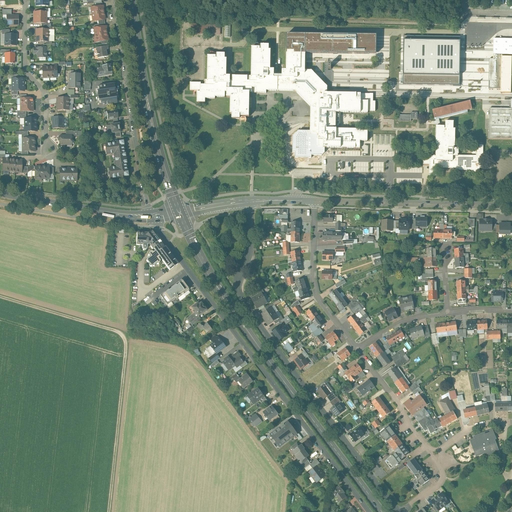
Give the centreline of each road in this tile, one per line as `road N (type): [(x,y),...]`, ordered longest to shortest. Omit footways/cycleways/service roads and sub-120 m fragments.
road 1 (residential): [(370,511),(151,217)]
road 2 (residential): [(399,510),(244,301),(238,280),(250,201)]
road 3 (primary): [(178,213),(255,342),(381,511)]
road 4 (track): [(109,511),(125,337),(0,296)]
road 5 (residential): [(151,217),(113,0)]
road 6 (primary): [(133,0),(149,106),(178,213)]
road 7 (tertiary): [(511,205),(315,201)]
road 8 (residential): [(356,346),(315,287),(315,201)]
road 9 (tertiary): [(151,217),(0,192)]
road 10 (residential): [(24,0),(24,67),(42,87),(46,141)]
road 11 (residential): [(435,454),(356,346)]
